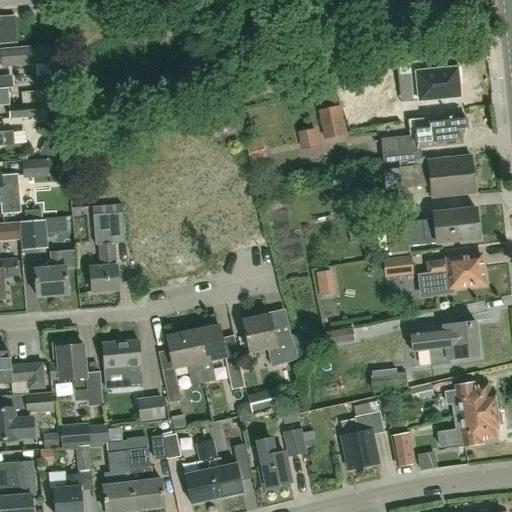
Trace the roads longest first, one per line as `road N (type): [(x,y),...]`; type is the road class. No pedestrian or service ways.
road 1 (residential): [(0,320),(162,305),(232,286)]
road 2 (residential): [(324,511),(511,478)]
